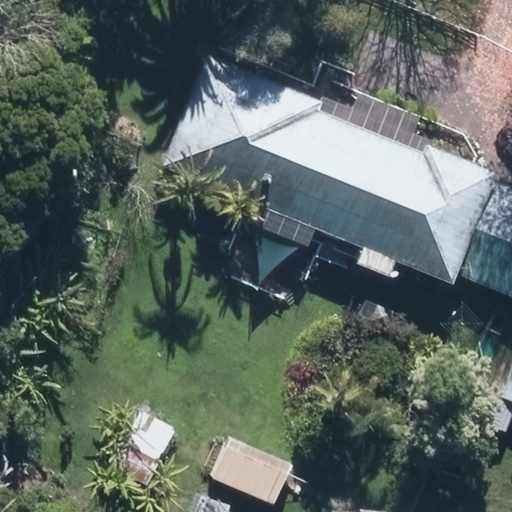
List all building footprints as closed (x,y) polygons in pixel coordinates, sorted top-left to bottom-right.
[(446,276),(511,302),(511,193),(484,182),(486,178),(420,150),(417,157),(306,112),(310,105),(200,60),(156,167),(247,205),(240,225),(299,250),(306,231),(356,251),(350,265),(379,278),(386,263),(441,286),(446,276)] [(82,199),(83,153),(33,151),(32,197),(82,199)] [(356,316),(381,328),(388,313),(363,301),(356,316)] [(511,365),(503,387),(483,379),(467,416),(506,432),(511,417),(511,365)] [(120,432),(153,449),(166,422),(133,405),(120,432)] [(169,464),(219,482),(235,438),(185,419),(169,464)] [(434,476),(460,485),(475,444),(449,434),(434,476)]
